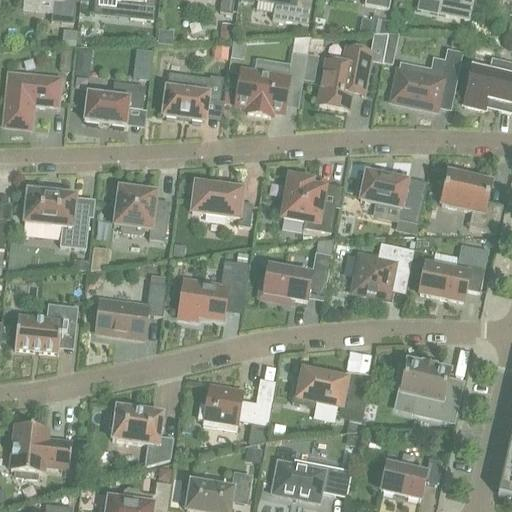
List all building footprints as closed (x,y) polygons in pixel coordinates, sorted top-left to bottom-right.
[(23,0),(24,1),(53,4),(63,5),(61,26),(73,27),(76,3),(64,2),(63,0),(23,0)] [(131,5),(130,22),(153,24),(156,0),(151,0),(94,0),(95,1),(131,5)] [(210,0),(222,2),(220,15),(232,17),(234,0),(210,0)] [(308,29),(312,2),(300,0),(257,0),(257,3),(275,6),(272,23),(308,29)] [(365,0),(364,8),(389,12),(390,0),(365,0)] [(469,24),(474,0),(472,0),(423,0),(439,3),(437,17),(469,24)] [(381,22),(378,37),(388,37),(390,24),(381,22)] [(221,26),(219,44),(232,46),(235,28),(221,26)] [(458,31),(457,38),(467,40),(468,33),(458,31)] [(371,56),(369,64),(382,67),(383,66),(385,54),(388,37),(378,37),(373,37),(370,56),(371,56)] [(453,39),(450,49),(462,52),(465,41),(453,39)] [(294,42),(292,56),(296,57),(307,59),(310,41),(294,42)] [(347,114),(350,97),(362,99),(371,56),(370,56),(347,51),(344,68),(327,65),(319,108),(347,114)] [(78,52),(77,61),(90,62),(91,53),(78,52)] [(441,92),(455,95),(463,56),(447,53),(444,64),(433,62),(430,72),(423,71),(421,80),(398,75),(392,105),(436,114),(441,92)] [(395,56),(385,54),(383,66),(393,68),(395,56)] [(241,75),(236,109),(248,111),(247,117),(270,121),(271,115),(283,116),(284,110),(287,91),(301,93),(303,84),(307,59),(296,57),(292,56),(289,70),(287,82),(254,77),(241,75)] [(66,63),(59,68),(59,73),(70,75),(71,64),(66,63)] [(511,68),(506,67),(492,64),(489,75),(473,71),(464,110),(484,115),(487,104),(500,107),(498,114),(511,116),(511,68)] [(205,126),(205,122),(208,104),(219,106),(223,82),(211,80),(210,83),(169,77),(167,92),(163,120),(205,126)] [(57,109),(60,83),(9,78),(4,130),(30,133),(33,107),(57,109)] [(87,97),(84,125),(126,130),(128,112),(142,114),(145,90),(131,88),(113,86),(112,100),(87,97)] [(491,186),(473,182),(448,176),(441,209),(473,216),(469,232),(496,238),(502,210),(501,209),(499,215),(485,212),(491,186)] [(407,185),(406,185),(366,177),(365,180),(361,179),(358,194),(362,195),(360,204),(400,212),(398,223),(419,228),(424,204),(404,200),(407,185)] [(330,236),(335,211),(321,208),(324,192),(311,190),(312,185),(290,181),(282,221),(304,226),(303,231),(330,236)] [(238,222),(237,229),(250,231),(253,207),(241,206),(242,194),(195,188),(192,216),(238,222)] [(157,196),(119,191),(118,193),(112,192),(110,208),(116,209),(113,229),(115,229),(121,230),(121,234),(123,237),(141,239),(144,237),(144,233),(150,234),(149,244),(164,246),(169,206),(156,204),(157,197),(157,196)] [(76,200),(57,198),(28,195),(24,226),(62,230),(60,250),(86,253),(89,221),(73,220),(76,200)] [(389,304),(391,295),(395,275),(409,278),(413,254),(381,248),(377,263),(359,259),(352,296),(389,304)] [(425,269),(419,297),(463,306),(466,294),(480,297),(485,272),(489,255),(461,249),(459,261),(458,266),(456,275),(432,270),(425,269)] [(238,256),(236,265),(246,267),(248,257),(238,256)] [(306,306),(307,301),(310,288),(326,291),(331,259),(315,256),(311,278),(268,271),(266,283),(262,282),(259,301),(277,305),(278,301),(306,306)] [(75,261),(74,272),(87,273),(88,263),(75,261)] [(224,322),(225,315),(227,299),(245,301),(250,269),(224,265),(220,289),(190,285),(188,301),(181,300),(178,321),(198,324),(199,319),(224,322)] [(96,336),(144,343),(147,319),(162,321),(167,289),(149,287),(146,311),(100,305),(96,336)] [(58,358),(59,352),(61,334),(75,336),(77,312),(48,309),(47,324),(19,321),(19,320),(18,320),(15,353),(58,358)] [(415,400),(412,416),(453,425),(461,387),(448,384),(450,375),(434,372),(434,370),(423,367),(423,369),(407,366),(406,371),(400,370),(396,388),(401,390),(400,397),(415,400)] [(303,374),(300,388),(295,387),(291,406),(315,411),(316,406),(340,411),(338,421),(348,423),(361,426),(366,403),(344,398),(347,383),(331,380),(331,379),(319,377),(318,377),(303,374)] [(219,426),(238,429),(239,425),(268,430),(272,407),(256,404),(255,408),(242,406),(243,396),(209,390),(206,408),(200,407),(198,422),(203,423),(202,429),(218,432),(219,426)] [(145,470),(170,463),(173,443),(159,441),(162,420),(163,418),(117,411),(116,416),(112,415),(110,431),(114,432),(112,444),(114,444),(148,449),(145,470)] [(348,423),(346,436),(359,435),(361,426),(348,423)] [(72,446),(52,444),(47,444),(48,433),(16,429),(11,474),(16,475),(15,481),(37,483),(38,477),(43,478),(44,469),(69,472),(72,446)] [(266,444),(267,438),(250,435),(248,447),(251,448),(266,444)] [(347,438),(345,448),(356,450),(358,440),(347,438)] [(262,452),(247,450),(245,465),(260,467),(262,452)] [(511,454),(508,454),(503,476),(511,478),(511,454)] [(426,477),(387,468),(385,476),(381,476),(377,491),(381,492),(380,494),(420,504),(424,486),(436,489),(441,466),(429,463),(426,477)] [(340,473),(324,470),(323,475),(310,472),(311,467),(295,464),(294,469),(278,465),(272,498),(319,507),(321,496),(335,499),(340,473)] [(497,499),(498,499),(511,502),(511,478),(503,476),(497,499)] [(191,486),(189,497),(184,496),(182,509),(187,510),(186,511),(230,511),(231,505),(247,508),(251,480),(235,477),(232,493),(191,486)] [(103,511),(102,511),(153,511),(155,511),(167,511),(171,488),(156,487),(155,499),(142,497),(140,506),(122,504),(108,502),(107,511),(103,511)]
